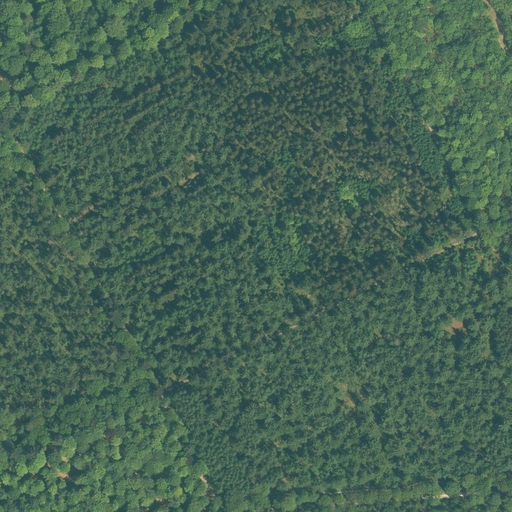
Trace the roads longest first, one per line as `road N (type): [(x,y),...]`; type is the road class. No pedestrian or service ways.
road 1 (track): [(0,476),(163,393),(0,114)]
road 2 (track): [(484,230),(163,393),(225,511)]
road 3 (track): [(511,246),(478,223),(362,0)]
road 4 (track): [(238,0),(0,118)]
road 5 (track): [(247,511),(511,490)]
